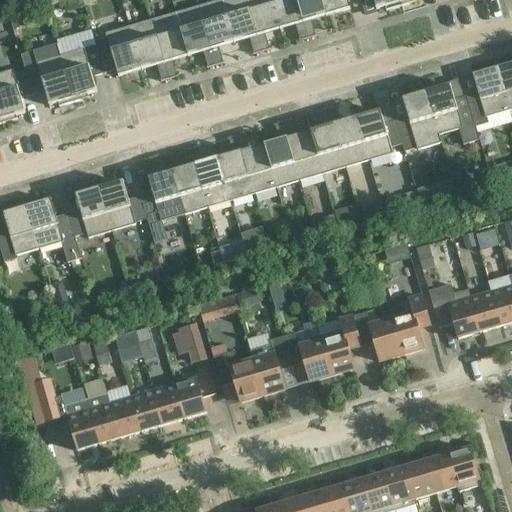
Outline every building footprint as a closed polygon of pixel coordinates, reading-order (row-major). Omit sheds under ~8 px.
[(245,0),(225,0),(221,1),(234,44),(249,40),(253,54),(252,55),(253,56),(261,53),(245,0)] [(270,0),(245,0),(261,53),(270,51),(270,49),(269,50),(264,35),(280,31),(270,0)] [(295,0),(270,0),(280,31),(295,26),(299,41),(298,41),(299,42),(307,40),(295,0)] [(320,0),(295,0),(307,40),(316,37),(316,36),(315,36),(310,22),(326,17),(320,0)] [(320,0),(326,17),(350,10),(348,4),(359,0),(320,0)] [(386,12),(401,7),(398,0),(372,0),(376,11),(385,8),(386,10),(385,11),(386,12)] [(221,1),(198,8),(215,67),(224,64),(224,63),(223,63),(218,49),(234,44),(221,1)] [(198,8),(175,15),(188,58),(203,53),(207,68),(206,68),(206,69),(215,67),(198,8)] [(172,62),(188,58),(175,15),(152,22),(169,80),(178,78),(178,77),(177,77),(172,62)] [(152,22),(129,29),(142,71),(157,67),(161,81),(160,82),(160,83),(169,80),(152,22)] [(109,49),(98,52),(97,52),(104,75),(116,72),(118,78),(142,71),(129,29),(105,35),(109,49)] [(83,51),(60,58),(74,104),(89,99),(88,98),(87,96),(96,93),(92,79),(104,75),(97,52),(98,52),(95,45),(82,49),(83,51)] [(45,93),(49,107),(58,105),(59,107),(58,107),(59,108),(74,104),(60,58),(57,46),(21,57),(26,73),(33,96),(45,93)] [(510,62),(495,66),(509,113),(511,111),(511,65),(511,66),(510,63),(511,63),(510,62)] [(466,98),(475,129),(488,125),(486,119),(509,113),(495,66),(480,71),(481,72),(482,74),(473,77),(478,95),(466,98)] [(21,100),(33,96),(26,73),(14,77),(12,72),(0,75),(0,117),(2,125),(17,120),(17,119),(16,119),(15,117),(25,114),(21,100)] [(440,86),(425,91),(439,137),(461,130),(462,133),(475,129),(466,98),(454,102),(450,87),(440,90),(440,88),(440,86)] [(396,123),(402,146),(405,153),(417,150),(417,152),(441,145),(439,137),(425,91),(410,95),(410,96),(411,96),(412,98),(402,101),(408,119),(396,123)] [(337,108),(328,111),(346,169),(369,162),(356,120),(341,124),(336,110),(338,109),(337,108)] [(310,133),(323,176),(346,169),(328,111),(320,113),(320,114),(321,114),(325,129),(310,133)] [(356,120),(369,162),(392,156),(391,149),(402,146),(396,123),(384,126),(380,113),(356,120)] [(291,122),(282,124),(300,183),(323,176),(310,133),(295,138),(290,123),(292,123),(291,122)] [(277,190),(300,183),(282,124),(273,127),(274,128),(275,128),(279,142),(264,147),(277,190)] [(245,135),(236,138),(254,196),(277,190),(264,147),(249,151),(244,137),(245,136),(245,135)] [(233,156),(218,160),(231,203),(254,196),(236,138),(227,140),(228,141),(229,141),(233,156)] [(124,177),(143,174),(139,146),(120,149),(124,177)] [(199,149),(190,151),(207,210),(231,203),(218,160),(202,165),(198,150),(199,150),(199,149)] [(172,174),(184,217),(207,210),(190,151),(181,154),(182,155),(183,155),(187,169),(172,174)] [(152,194),(140,198),(147,221),(149,229),(162,225),(162,223),(184,217),(172,174),(148,181),(152,194)] [(465,178),(453,181),(456,191),(468,187),(465,178)] [(112,233),(127,229),(135,226),(135,224),(147,221),(140,198),(128,201),(123,183),(113,186),(113,184),(113,182),(98,187),(112,233)] [(452,184),(440,187),(443,196),(443,197),(455,193),(455,192),(452,184)] [(80,212),(68,216),(74,239),(86,235),(88,240),(112,233),(98,187),(83,191),(83,193),(84,192),(85,195),(75,197),(80,212)] [(407,206),(419,204),(415,192),(404,195),(407,206)] [(68,216),(56,219),(50,201),(41,204),(40,202),(41,201),(41,200),(26,205),(39,251),(61,244),(68,265),(81,261),(74,239),(68,216)] [(380,203),(372,205),(375,216),(383,214),(380,203)] [(39,251),(26,205),(11,209),(11,210),(12,210),(12,212),(3,215),(7,230),(0,231),(0,250),(4,264),(17,260),(17,257),(39,251)] [(335,214),(339,227),(361,220),(357,208),(335,214)] [(324,231),(337,227),(334,217),(321,220),(324,231)] [(507,237),(511,235),(511,222),(503,224),(507,237)] [(271,229),(263,231),(267,243),(274,240),(271,229)] [(267,243),(263,231),(254,234),(258,246),(267,243)] [(476,244),(473,235),(462,238),(464,247),(476,244)] [(422,272),(435,268),(432,260),(428,246),(416,250),(417,256),(420,263),(422,272)] [(214,267),(223,264),(220,252),(210,255),(214,267)] [(157,274),(175,271),(172,253),(154,255),(157,274)] [(339,277),(336,267),(326,270),(329,280),(339,277)] [(51,285),(54,295),(65,292),(62,282),(51,285)] [(458,341),(480,334),(469,299),(467,291),(454,295),(451,286),(428,293),(439,330),(453,326),(458,341)] [(511,286),(491,293),(501,328),(511,324),(511,286)] [(248,292),(237,296),(241,310),(252,307),(248,292)] [(491,293),(469,299),(480,334),(501,328),(491,293)] [(402,357),(424,351),(416,326),(429,322),(422,298),(400,304),(403,313),(390,317),(402,357)] [(235,299),(228,301),(233,316),(239,314),(235,299)] [(204,324),(218,320),(214,305),(199,309),(204,324)] [(379,364),(402,357),(390,317),(376,321),(373,312),(352,318),(359,342),(372,339),(379,364)] [(359,342),(352,318),(339,322),(342,331),(320,338),(332,378),(354,371),(347,346),(359,342)] [(154,350),(148,329),(135,333),(142,353),(154,350)] [(206,359),(199,338),(197,329),(172,336),(181,367),(206,359)] [(142,353),(135,333),(115,339),(122,366),(143,359),(142,353)] [(310,384),(332,378),(320,338),(307,342),(304,333),(283,339),(290,363),(302,359),(310,384)] [(249,354),(251,358),(262,398),(284,392),(277,367),(290,363),(283,339),(270,343),(271,347),(249,354)] [(72,362),(69,349),(60,352),(64,365),(72,362)] [(240,405),(262,398),(251,358),(237,362),(234,353),(213,359),(220,383),(233,380),(240,405)] [(109,355),(96,358),(99,367),(112,364),(109,355)] [(25,388),(34,385),(39,384),(32,357),(18,362),(25,388)] [(206,415),(196,380),(174,386),(184,421),(206,415)] [(77,453),(99,446),(89,411),(86,401),(64,408),(61,397),(55,399),(50,381),(39,384),(34,385),(25,388),(34,418),(43,416),(45,424),(67,417),(77,453)] [(153,392),(163,427),(184,421),(174,386),(153,392)] [(153,392),(131,399),(142,434),(163,427),(153,392)] [(108,395),(86,401),(89,411),(99,446),(120,440),(110,405),(108,395)] [(110,405),(120,440),(142,434),(131,399),(110,405)] [(470,450),(448,456),(459,494),(458,494),(460,502),(474,497),(472,490),(481,487),(470,450)] [(426,463),(436,495),(456,489),(458,494),(459,494),(448,456),(426,463)] [(405,469),(416,506),(417,506),(415,501),(436,495),(426,463),(405,469)] [(384,475),(394,511),(396,511),(416,506),(405,469),(384,475)] [(362,481),(371,511),(394,511),(384,475),(362,481)] [(341,488),(348,511),(371,511),(362,481),(341,488)] [(348,511),(341,488),(320,494),(325,511),(348,511)] [(325,511),(320,494),(299,500),(302,511),(325,511)] [(302,511),(299,500),(277,507),(278,511),(302,511)]
